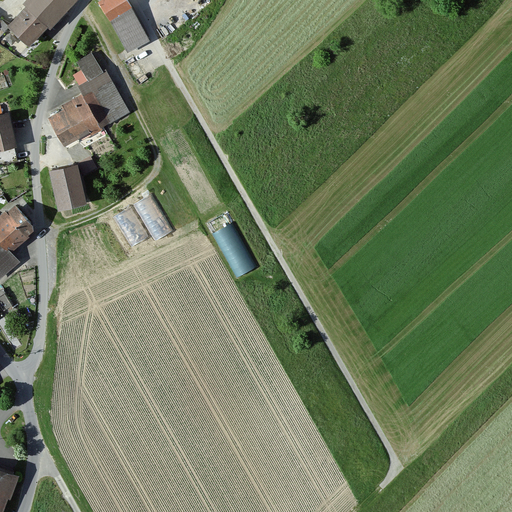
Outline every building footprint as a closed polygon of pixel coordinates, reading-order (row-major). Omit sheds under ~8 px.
[(76,0),(24,0),(21,4),(24,7),(7,26),(30,47),(48,27),(50,29),(76,0)] [(148,39),(126,0),(103,0),(99,2),(126,51),(148,39)] [(102,72),(91,52),(78,59),(90,80),(80,86),(85,95),(102,127),(130,112),(107,69),(102,72)] [(102,127),(85,95),(49,114),(67,146),(102,127)] [(11,111),(0,112),(0,164),(21,160),(11,111)] [(222,203),(178,130),(162,139),(205,213),(222,203)] [(92,153),(78,160),(81,175),(98,166),(92,153)] [(78,160),(49,165),(56,206),(85,200),(81,175),(78,160)] [(174,230),(152,194),(135,204),(157,240),(174,230)] [(184,197),(168,207),(179,224),(194,214),(184,197)] [(0,213),(0,274),(1,276),(19,260),(8,249),(35,225),(17,205),(11,211),(7,207),(0,213)] [(149,237),(130,205),(113,215),(133,247),(149,237)] [(257,265),(227,211),(206,223),(236,276),(257,265)] [(19,473),(0,466),(0,511),(6,494),(11,496),(19,473)]
